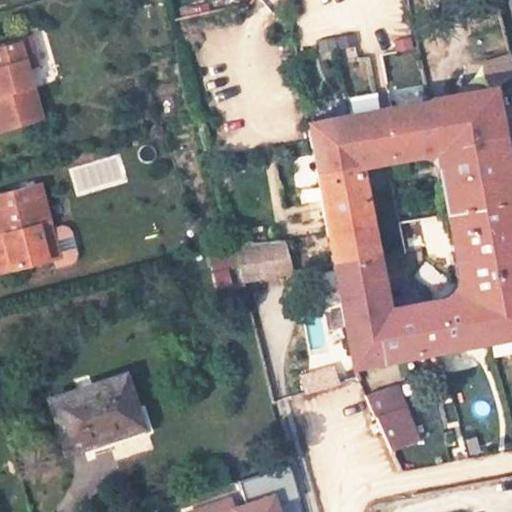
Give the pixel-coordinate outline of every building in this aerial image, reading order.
[(340,52),(357,47),(353,33),(335,38),(340,52)] [(37,59),(31,39),(0,48),(0,128),(0,130),(42,118),(29,72),(26,63),(37,59)] [(29,72),(40,67),(37,59),(26,63),(29,72)] [(487,85),(428,97),(435,139),(448,136),(497,128),(487,85)] [(435,139),(428,97),(306,122),(313,158),(354,150),(355,152),(383,148),(435,139)] [(461,201),(510,192),(497,128),(448,136),(461,201)] [(355,152),(354,150),(313,158),(333,253),(373,245),(355,152)] [(43,182),(0,193),(0,254),(4,269),(61,254),(63,265),(75,262),(79,257),(80,251),(75,230),(71,226),(65,223),(53,226),(43,182)] [(461,201),(479,290),(385,306),(372,309),(382,356),(511,333),(511,200),(510,192),(461,201)] [(287,230),(232,238),(241,271),(292,261),(287,230)] [(333,253),(354,361),(382,356),(372,309),(385,306),(373,245),(333,253)] [(120,363),(47,388),(64,442),(81,437),(83,443),(148,422),(143,406),(135,408),(120,363)] [(406,381),(369,389),(394,447),(423,440),(406,381)] [(280,511),(279,505),(300,499),(291,466),(233,481),(237,498),(184,511),(280,511)]
